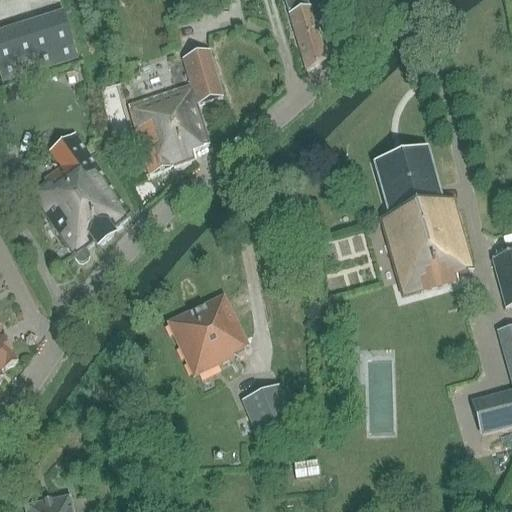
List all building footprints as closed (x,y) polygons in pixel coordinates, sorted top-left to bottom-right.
[(283,0),(284,1),(286,7),(306,74),(326,61),(306,0),(283,0)] [(0,81),(1,85),(77,62),(63,16),(0,35),(0,81)] [(209,53),(183,62),(191,88),(128,109),(149,179),(195,162),(192,154),(209,148),(196,108),(222,99),(209,53)] [(74,137),(50,154),(61,170),(45,182),(48,186),(31,198),(75,260),(75,259),(79,264),(83,266),(89,261),(90,257),(86,252),(94,246),(97,250),(115,237),(112,233),(132,219),(74,137)] [(426,153),(375,167),(390,220),(380,223),(402,300),(456,284),(455,278),(472,272),(453,202),(441,205),(426,153)] [(511,257),(492,263),(507,314),(511,312),(511,257)] [(233,358),(249,350),(224,298),(167,326),(193,380),(234,360),(233,358)] [(0,374),(17,366),(0,331),(0,382),(3,381),(0,375),(0,374)] [(344,339),(335,339),(337,371),(346,371),(344,339)] [(279,389),(242,404),(257,441),(294,426),(279,389)] [(511,397),(473,409),(481,437),(511,427),(511,397)] [(72,511),(70,500),(25,510),(25,511),(72,511)]
